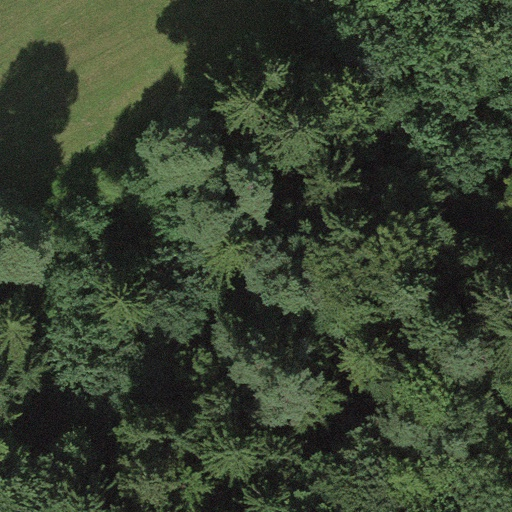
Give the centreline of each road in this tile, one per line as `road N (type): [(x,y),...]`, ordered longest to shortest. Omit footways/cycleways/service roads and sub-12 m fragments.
road 1 (track): [(368,454),(409,303),(330,70)]
road 2 (track): [(335,511),(368,454),(473,382),(511,225)]
